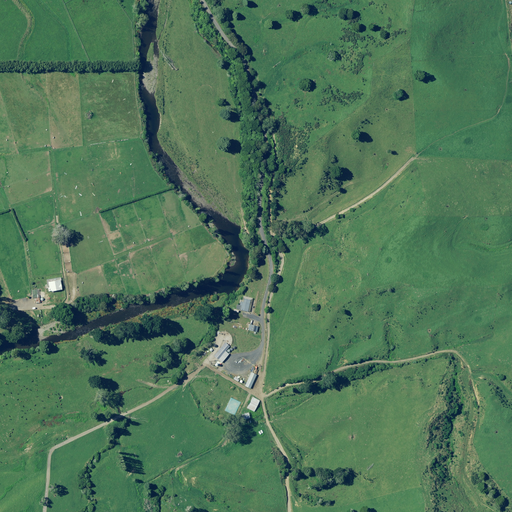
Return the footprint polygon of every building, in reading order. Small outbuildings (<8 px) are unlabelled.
[(40,291),(40,289),(32,290),(33,298),(45,297),(44,291),(40,291)] [(246,297),(243,296),(242,302),(241,302),(240,305),(237,305),(236,309),(248,312),(251,298),(246,297)] [(249,325),(250,323),(247,323),(246,328),(248,329),(248,330),(251,331),(257,332),(258,327),(252,325),(249,325)] [(225,351),(229,346),(225,343),(214,356),(218,360),(222,363),(229,354),(225,351)] [(257,375),(251,373),(245,386),(250,389),(257,375)] [(260,401),(253,397),(249,405),(247,404),(246,406),(248,407),(247,408),(254,412),(260,401)]
